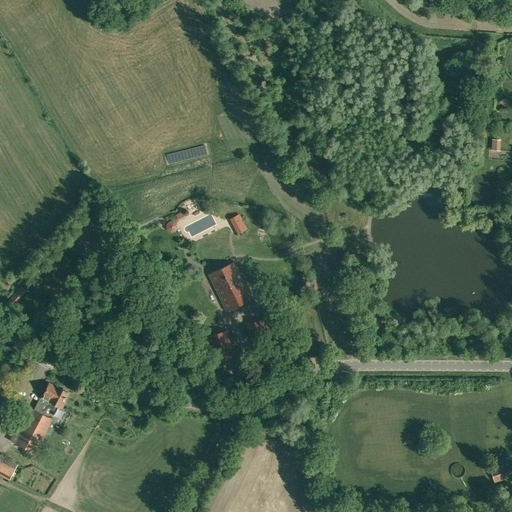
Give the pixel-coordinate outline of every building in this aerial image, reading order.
[(501,139),(492,139),(491,150),(500,150),(501,139)] [(183,212),(176,215),(180,222),(187,219),(183,212)] [(246,229),(239,214),(230,219),(237,233),(246,229)] [(227,311),(251,299),(234,262),(209,274),(227,311)] [(285,293),(270,301),(276,313),(291,305),(285,293)] [(272,337),(267,318),(246,325),(251,344),(272,337)] [(236,355),(228,330),(207,337),(215,362),(236,355)] [(205,342),(196,344),(200,357),(209,354),(205,342)] [(271,365),(267,353),(250,358),(255,370),(271,365)] [(49,384),(42,397),(45,399),(43,405),(48,407),(54,410),(57,405),(62,408),(65,401),(64,401),(68,393),(67,392),(67,391),(63,389),(62,390),(57,387),(56,387),(49,384)] [(35,411),(33,409),(28,407),(14,434),(19,437),(15,443),(34,453),(52,419),(44,415),(35,411)] [(0,475),(9,480),(18,464),(0,453),(0,475)] [(511,475),(511,456),(489,464),(494,481),(511,475)]
